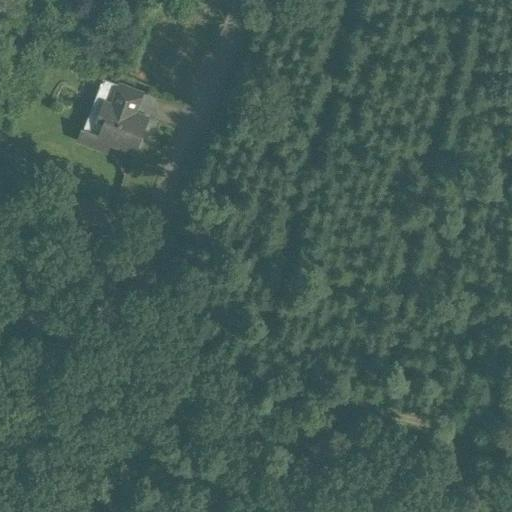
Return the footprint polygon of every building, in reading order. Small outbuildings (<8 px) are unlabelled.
[(141,88),(121,80),(113,100),(134,108),(141,88)] [(96,93),(79,136),(107,147),(110,137),(100,133),(113,100),(96,93)] [(134,108),(113,100),(100,133),(110,137),(134,147),(136,142),(140,138),(140,133),(143,124),(146,121),(146,116),(147,113),(134,108)] [(111,209),(81,197),(72,219),(101,232),(111,209)] [(164,274),(159,287),(169,291),(174,278),(164,274)]
